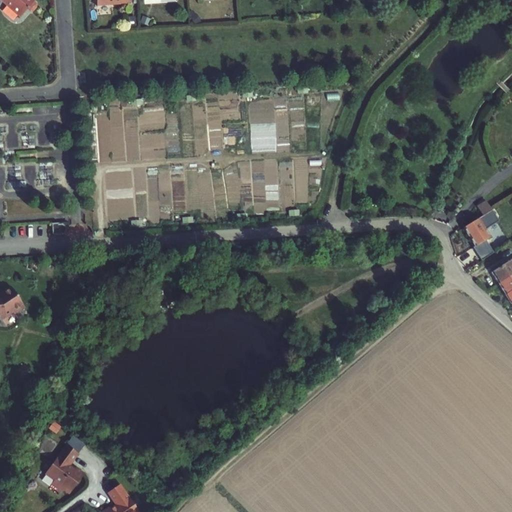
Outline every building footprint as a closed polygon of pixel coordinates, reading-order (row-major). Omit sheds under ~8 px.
[(0,0),(21,17),(28,9),(30,11),(34,11),(37,7),(37,4),(34,2),(35,1),(34,0),(0,0)] [(483,216),(492,210),(486,201),(477,207),(483,216)] [(487,224),(497,218),(496,217),(492,210),(483,216),(463,228),(474,246),(473,247),(482,261),(492,254),(484,241),(489,238),(489,236),(493,234),(487,224)] [(67,223),(51,224),(52,235),(62,234),(67,229),(67,223)] [(511,274),(511,259),(491,272),(498,283),(511,274)] [(511,274),(498,283),(511,303),(511,302),(511,274)] [(0,316),(6,316),(12,312),(14,314),(24,307),(11,287),(1,293),(1,294),(0,294),(0,316)] [(74,439),(68,447),(77,453),(83,445),(74,439)] [(66,445),(45,474),(54,480),(52,483),(63,491),(64,490),(69,494),(84,474),(75,468),(74,470),(69,466),(78,454),(77,453),(68,447),(66,445)] [(110,507),(101,511),(138,511),(120,484),(107,493),(116,505),(111,509),(110,507)]
